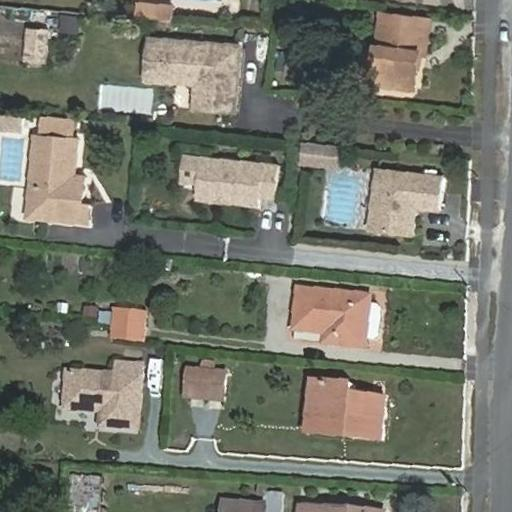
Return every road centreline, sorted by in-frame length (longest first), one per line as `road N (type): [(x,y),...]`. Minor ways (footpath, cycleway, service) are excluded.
road 1 (residential): [(506,384),(511,158)]
road 2 (residential): [(500,511),(506,384)]
